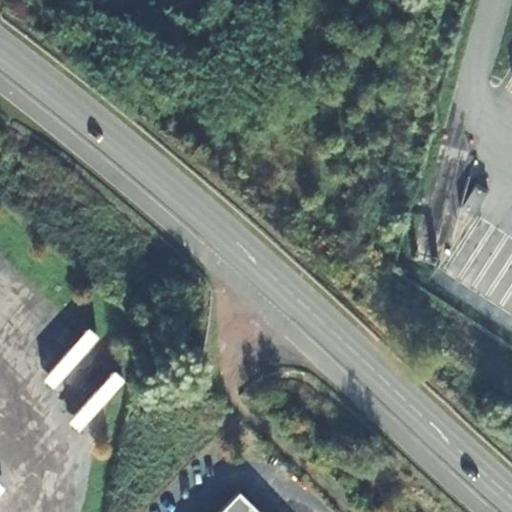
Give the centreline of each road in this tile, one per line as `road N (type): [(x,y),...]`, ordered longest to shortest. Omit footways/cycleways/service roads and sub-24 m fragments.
road 1 (tertiary): [(0,60),(254,268),(511,505)]
road 2 (unclassified): [(497,0),(464,120)]
